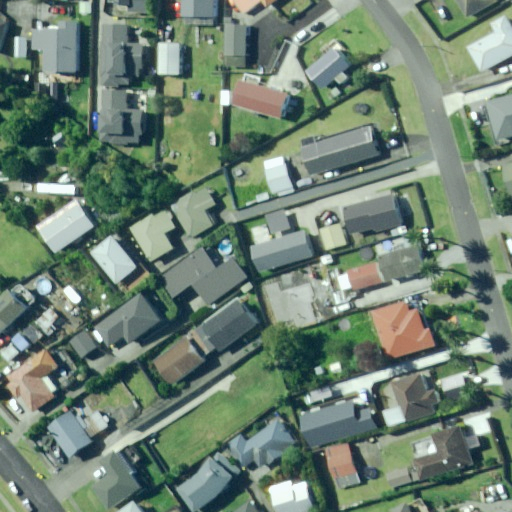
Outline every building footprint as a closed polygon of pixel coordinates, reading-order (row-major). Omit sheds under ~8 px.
[(121,0),(121,3),(133,3),(133,7),(133,11),(152,11),(152,0),(121,0)] [(220,0),(188,0),(188,15),(220,16),(220,0)] [(236,0),(237,0),(247,14),(264,0),(267,0),(272,6),(279,0),(236,0)] [(463,0),(472,17),(502,0),(463,0)] [(511,15),(511,14),(496,22),(501,30),(498,32),(480,42),(477,43),(473,46),(486,71),(511,56),(511,15)] [(0,51),(1,52),(7,32),(10,24),(11,22),(0,18),(0,51)] [(82,32),(82,19),(64,19),(64,27),(50,27),(50,28),(36,28),(36,29),(36,32),(36,48),(43,48),(49,48),(48,70),(67,71),(81,71),(82,32)] [(131,32),(131,30),(131,23),(107,22),(107,32),(106,41),(105,41),(104,76),(105,76),(105,85),(122,86),(122,82),(133,82),(133,75),(143,75),(143,66),(146,66),(146,61),(147,42),(145,42),(131,42),(132,35),(131,35),(131,32)] [(229,23),(230,66),(250,66),(250,55),(251,55),(251,32),(252,32),(252,23),(229,23)] [(28,37),(20,36),(18,36),(17,52),(17,56),(29,56),(29,37),(28,37)] [(183,73),(184,42),(163,42),(162,72),(183,73)] [(348,70),(356,63),(341,45),(313,70),(328,88),(340,78),(341,77),(342,78),(346,83),(353,77),(349,72),(348,70)] [(210,75),(210,65),(203,65),(203,66),(197,66),(197,74),(210,75)] [(20,84),(30,84),(29,74),(20,74),(20,77),(20,82),(20,84)] [(292,94),(245,80),(238,106),(284,120),(292,94)] [(130,102),(131,94),(131,89),(106,88),(105,107),(103,107),(102,130),(102,140),(113,141),(113,143),(131,143),(131,141),(139,142),(141,142),(142,133),(146,133),(146,129),(147,109),(144,109),(143,108),(143,107),(135,107),(135,108),(131,108),(131,104),(133,104),(133,102),(130,102)] [(234,92),(225,91),(225,105),(233,105),(234,92)] [(511,95),(485,103),(496,142),(511,137),(511,95)] [(384,153),(380,140),(376,126),(306,147),(314,175),(384,153)] [(72,141),(65,132),(56,139),(64,148),(72,141)] [(285,190),(286,194),(296,190),(286,155),(266,161),(266,164),(268,167),(275,193),(285,190)] [(208,209),(218,204),(208,185),(174,204),(193,238),(217,225),(208,209)] [(403,233),(408,232),(410,231),(408,223),(407,224),(399,193),(397,193),(396,189),(371,195),(372,200),(348,206),(352,220),(356,233),(378,228),(379,230),(382,229),(383,230),(401,225),(403,233)] [(97,204),(94,206),(89,209),(82,199),(68,207),(40,225),(57,252),(75,240),(96,227),(99,225),(97,223),(104,218),(110,228),(126,218),(118,205),(103,213),(97,204)] [(168,233),(178,227),(168,210),(160,215),(159,213),(134,227),(151,259),(153,261),(177,247),(168,233)] [(293,230),(288,211),(270,216),(275,234),(293,230)] [(329,249),(349,243),(344,222),(324,228),(329,249)] [(153,274),(144,263),(119,231),(92,251),(121,289),(125,286),(130,292),(151,275),(153,274)] [(317,256),(309,232),(256,248),(264,273),(317,256)] [(395,237),(381,241),(383,250),(397,246),(395,237)] [(431,268),(429,262),(423,243),(419,244),(385,255),(392,279),(393,281),(431,268)] [(221,270),(208,249),(163,277),(176,298),(197,285),(210,305),(252,279),(239,259),(221,270)] [(326,264),(335,260),(334,255),(324,258),(326,264)] [(358,290),(387,281),(381,261),(352,270),(358,290)] [(328,271),(337,304),(347,302),(338,268),(328,271)] [(43,303),(27,286),(23,282),(17,287),(19,288),(0,305),(0,339),(20,322),(36,307),(37,309),(43,303)] [(82,298),(72,285),(65,290),(76,303),(82,298)] [(132,343),(141,338),(167,320),(148,292),(98,327),(107,341),(111,347),(128,336),(132,343)] [(197,329),(212,351),(219,346),(222,350),(246,334),(263,322),(246,298),(205,326),(204,324),(202,326),(197,329)] [(442,345),(437,327),(432,329),(427,312),(426,308),(424,309),(422,301),(415,303),(414,300),(407,303),(380,310),(382,316),(395,360),(442,345)] [(55,308),(39,322),(51,335),(59,328),(55,323),(63,316),(55,308)] [(206,356),(212,351),(197,329),(189,335),(190,337),(155,360),(172,385),(191,372),(209,360),(206,356)] [(102,346),(101,345),(90,330),(79,338),(74,342),(85,358),(102,346)] [(62,369),(64,367),(67,365),(55,348),(14,376),(18,382),(14,385),(19,392),(24,399),(28,396),(38,410),(39,412),(62,396),(59,391),(66,386),(64,383),(69,379),(68,378),(66,375),(62,369)] [(0,364),(6,370),(20,356),(14,349),(0,362),(0,364)] [(342,362),(333,365),(338,376),(336,376),(338,380),(348,376),(342,362)] [(323,366),(314,369),(316,375),(325,372),(323,366)] [(394,375),(396,374),(394,367),(376,373),(379,380),(394,375)] [(378,384),(377,380),(374,370),(356,376),(357,378),(337,385),(340,395),(360,389),(360,390),(378,384)] [(440,389),(438,389),(433,391),(427,372),(397,382),(404,406),(389,411),(391,417),(392,419),(394,426),(409,421),(410,422),(439,413),(437,404),(444,402),(440,389)] [(98,437),(108,430),(115,425),(105,410),(90,421),(80,406),(75,409),(78,413),(56,428),(77,458),(101,441),(98,437)] [(285,452),(299,442),(277,411),(261,423),(265,427),(248,440),(244,434),(240,437),(237,432),(224,441),(227,444),(229,448),(243,468),(256,459),(262,468),(270,462),(271,464),(277,460),(286,453),(285,452)] [(386,421),(385,419),(385,417),(372,421),(373,426),(386,423),(386,421)] [(469,438),(466,427),(465,425),(437,434),(436,434),(438,443),(434,445),(432,449),(434,454),(415,459),(419,471),(412,473),(410,467),(397,471),(390,473),(394,487),(422,479),(422,480),(477,464),(472,449),(483,445),(479,435),(469,438)] [(74,462),(51,431),(40,439),(57,463),(54,466),(59,473),(74,462)] [(193,451),(184,433),(157,447),(167,465),(193,451)] [(337,478),(359,473),(352,443),(338,446),(337,444),(331,445),(332,448),(330,448),(337,478)] [(148,486),(140,474),(121,449),(105,461),(106,462),(115,474),(98,487),(115,510),(148,486)] [(179,489),(194,511),(195,511),(221,494),(223,492),(240,471),(218,453),(200,474),(179,489)] [(274,488),(281,511),(313,511),(319,511),(310,482),(298,486),(296,482),(274,488)] [(260,511),(253,500),(235,511),(260,511)] [(149,511),(141,501),(124,511),(149,511)] [(419,511),(415,503),(414,502),(397,510),(398,511),(419,511)]
